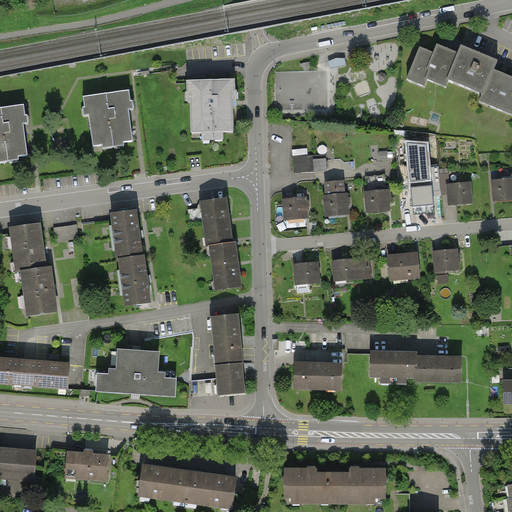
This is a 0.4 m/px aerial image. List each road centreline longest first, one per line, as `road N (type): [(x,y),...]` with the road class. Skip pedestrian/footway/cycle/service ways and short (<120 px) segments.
road 1 (residential): [(511,2),(266,53),(255,72),(257,178)]
road 2 (primary): [(0,412),(264,432)]
road 3 (residential): [(257,178),(0,212)]
road 4 (unclassified): [(261,296),(26,334),(25,355)]
road 5 (residential): [(511,225),(259,247)]
road 6 (primary): [(264,432),(469,436)]
road 7 (residential): [(261,296),(264,432)]
